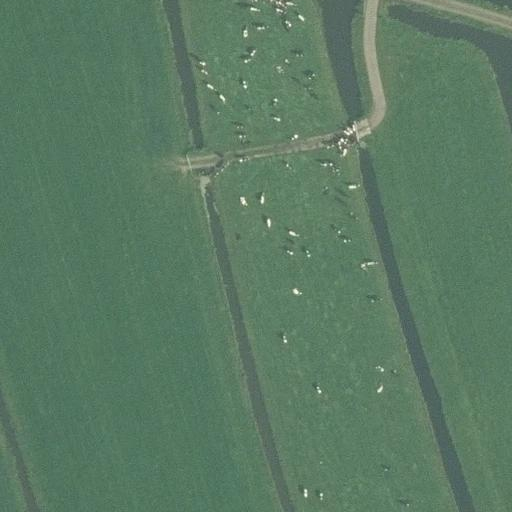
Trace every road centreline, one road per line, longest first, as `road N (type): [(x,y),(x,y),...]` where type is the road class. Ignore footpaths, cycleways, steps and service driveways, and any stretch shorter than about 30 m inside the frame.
road 1 (track): [(481,452),(455,383),(393,138),(377,119)]
road 2 (track): [(178,168),(360,134),(377,119),(367,40),(373,0)]
